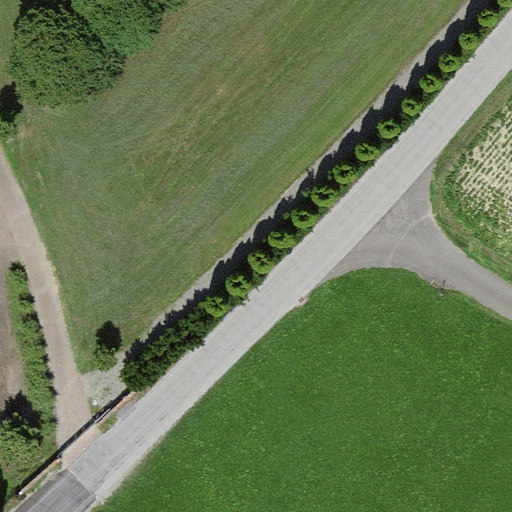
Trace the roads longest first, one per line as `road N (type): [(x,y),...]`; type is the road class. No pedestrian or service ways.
road 1 (residential): [(54,511),(367,216)]
road 2 (track): [(86,481),(57,336),(0,162)]
road 3 (residential): [(367,216),(511,40)]
road 4 (residential): [(367,216),(511,296)]
